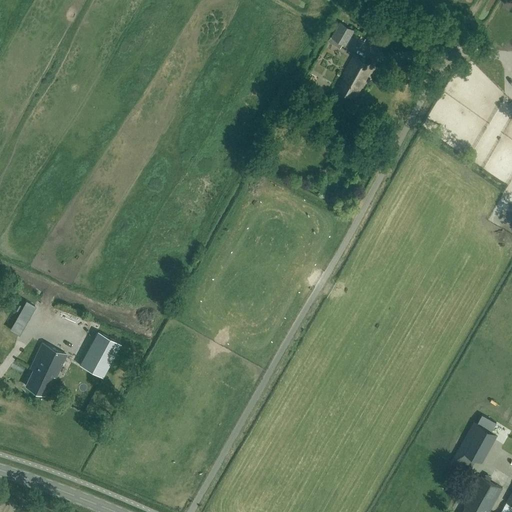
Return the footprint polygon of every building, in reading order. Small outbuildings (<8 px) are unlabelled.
[(340,48),(352,29),(340,23),(332,37),(331,37),(328,41),(340,48)] [(355,99),(370,72),(374,66),(354,55),(344,75),(346,76),(338,89),(355,99)] [(26,301),(21,310),(30,315),(35,306),(26,301)] [(97,331),(79,364),(102,377),(121,343),(97,331)] [(56,377),(66,354),(42,343),(31,368),(33,369),(26,386),(44,394),(53,376),(56,377)] [(482,463),(498,435),(492,431),(495,425),(478,415),(451,463),(468,473),(476,459),(482,463)] [(489,511),(502,488),(481,477),(465,507),(466,507),(463,511),(489,511)]
